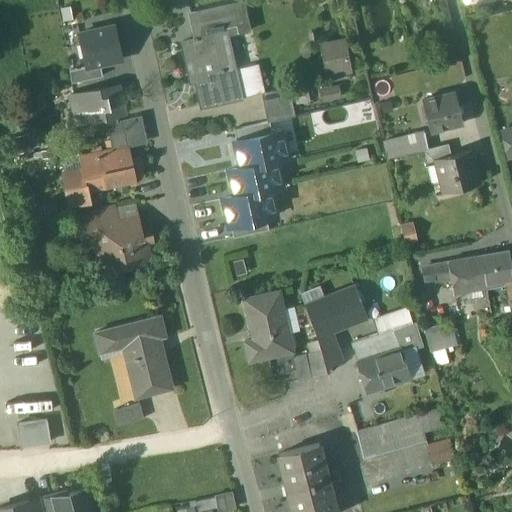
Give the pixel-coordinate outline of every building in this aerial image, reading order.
[(240,2),(188,14),(194,40),(181,43),(188,75),(193,74),(200,107),(239,98),(224,35),(246,30),(240,2)] [(114,29),(79,35),(85,68),(98,65),(121,61),(114,29)] [(328,78),(351,74),(344,42),(321,47),(328,78)] [(452,47),(437,51),(441,63),(456,58),(452,47)] [(100,76),(98,65),(85,68),(69,71),(71,82),(100,76)] [(118,86),(70,96),(74,114),(84,112),(86,121),(124,113),(118,86)] [(322,86),(322,98),(341,98),(341,86),(322,86)] [(287,88),(262,93),(269,122),(294,116),(287,88)] [(455,93),(422,101),(430,132),(462,124),(455,93)] [(122,120),(106,124),(109,136),(124,132),(122,120)] [(269,122),(233,129),(236,141),(271,133),(269,122)] [(511,127),(501,130),(507,156),(511,154),(511,127)] [(236,141),(234,142),(240,168),(275,161),(276,161),(287,159),(281,131),(271,133),(236,141)] [(124,132),(109,136),(112,150),(79,157),(82,167),(84,177),(86,176),(102,173),(106,187),(135,180),(131,164),(124,132)] [(423,133),(382,143),(385,159),(423,149),(427,148),(423,133)] [(427,148),(423,149),(427,163),(438,161),(437,158),(451,155),(447,143),(427,148)] [(451,155),(437,158),(438,161),(446,192),(476,184),(468,151),(451,155)] [(275,161),(240,168),(228,170),(234,196),(234,197),(269,189),(270,190),(281,187),(276,161),(275,161)] [(142,162),(131,164),(135,180),(145,178),(142,162)] [(82,167),(67,170),(71,186),(87,182),(86,176),(84,177),(82,167)] [(102,173),(86,176),(87,182),(71,186),(75,205),(90,202),(87,191),(106,187),(102,173)] [(269,189),(234,197),(234,196),(222,199),(228,226),(266,218),(275,216),(270,190),(269,189)] [(115,208),(79,217),(84,237),(97,234),(96,228),(118,223),(115,208)] [(118,223),(96,228),(97,234),(104,266),(118,263),(119,267),(147,260),(143,243),(147,242),(142,218),(118,223)] [(266,218),(230,226),(233,238),(268,230),(266,218)] [(511,272),(508,249),(479,256),(484,285),(504,281),(511,278),(511,272)] [(479,256),(448,261),(448,262),(450,277),(453,291),(484,285),(479,256)] [(448,262),(417,268),(428,314),(438,311),(431,280),(450,277),(448,262)] [(354,286),(304,305),(318,341),(320,350),(326,374),(328,373),(342,361),(330,333),(367,319),(354,286)] [(278,292),(244,300),(253,340),(244,342),(248,361),(291,351),(278,292)] [(159,316),(94,332),(99,351),(122,346),(135,396),(171,388),(159,337),(164,336),(159,316)] [(411,322),(392,329),(398,347),(409,378),(408,378),(413,398),(432,393),(427,372),(411,322)] [(426,329),(432,351),(457,344),(451,322),(426,329)] [(392,329),(350,343),(352,348),(353,348),(358,361),(398,347),(392,329)] [(358,361),(357,361),(362,377),(366,391),(381,386),(408,378),(409,378),(398,347),(358,361)] [(320,350),(292,357),(297,381),(326,374),(320,350)] [(363,399),(368,398),(366,391),(362,377),(357,379),(363,399)] [(381,386),(366,391),(368,398),(383,393),(381,386)] [(432,393),(413,398),(418,415),(420,415),(424,433),(441,429),(432,393)] [(139,403),(112,409),(116,425),(143,419),(139,403)] [(418,415),(356,432),(364,460),(426,443),(424,433),(420,415),(418,415)] [(45,419),(16,423),(19,446),(49,441),(45,419)] [(434,462),(454,457),(448,438),(428,443),(434,462)] [(335,511),(319,443),(276,454),(284,484),(283,484),(286,496),(288,495),(291,511),(335,511)] [(85,490),(52,498),(53,499),(56,511),(95,511),(94,507),(90,508),(85,490)] [(216,497),(195,502),(196,511),(199,511),(219,508),(216,497)] [(56,511),(53,499),(41,502),(42,507),(43,511),(56,511)] [(31,511),(31,510),(28,501),(0,507),(0,511),(31,511)]
